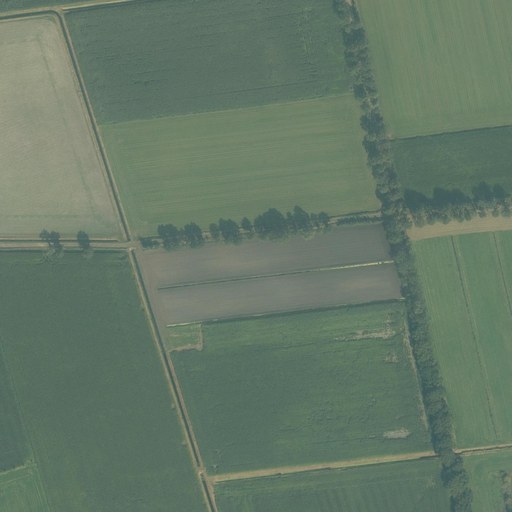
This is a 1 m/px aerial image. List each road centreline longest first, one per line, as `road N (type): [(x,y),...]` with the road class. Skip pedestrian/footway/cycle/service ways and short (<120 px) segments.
road 1 (track): [(396,215),(129,246),(0,247)]
road 2 (track): [(348,0),(396,215)]
